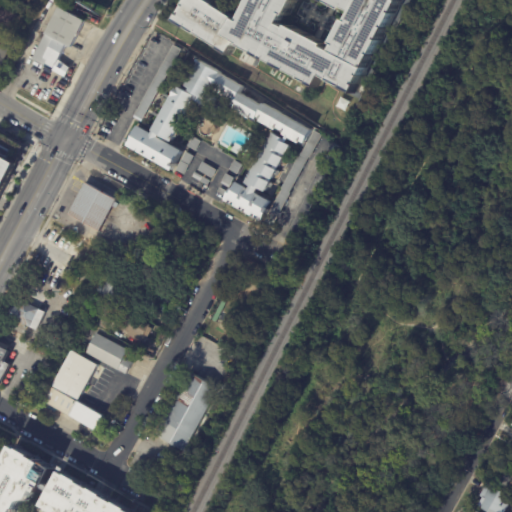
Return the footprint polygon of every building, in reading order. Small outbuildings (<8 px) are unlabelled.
[(0,8),(16,16),(9,31),(5,29),(4,32),(0,30),(0,0),(1,0),(0,2),(0,8)] [(251,0),(241,20),(210,0),(186,0),(174,20),(229,55),(237,41),(320,87),(326,76),(357,93),(403,0),(251,0)] [(85,20),(71,47),(66,44),(59,58),(72,65),(66,76),(32,58),(59,6),(85,20)] [(0,41),(11,47),(0,73),(0,41)] [(180,50),(182,51),(142,123),(133,118),(173,46),(180,50)] [(243,87),(241,92),(265,105),(266,103),(315,130),(316,129),(324,134),(311,157),(310,156),(291,191),(292,192),(274,225),(266,220),(265,222),(226,200),(234,186),(236,187),(240,182),(251,188),(253,186),(247,182),(275,132),(287,139),(289,136),(285,134),(286,131),(279,127),(277,129),(254,116),(252,119),(236,109),(237,107),(232,105),(237,96),(234,95),(232,99),(226,96),(223,101),(231,105),(223,120),(210,112),(211,111),(205,107),(204,108),(198,104),(200,101),(196,99),(173,140),(175,141),(174,144),(183,150),(172,170),(127,145),(129,141),(127,141),(129,138),(130,138),(138,124),(152,133),(153,131),(152,130),(177,85),(189,91),(191,87),(186,85),(189,79),(186,78),(189,73),(191,75),(198,63),(196,62),(198,58),(221,71),(220,73),(244,86),(243,87)] [(0,195),(29,144),(0,127),(0,195)] [(187,147),(192,137),(200,142),(195,152),(187,147)] [(334,144),(341,148),(316,195),(319,196),(296,239),(287,235),(309,192),(308,191),(333,144),(334,144)] [(175,171),(185,153),(193,157),(183,176),(175,171)] [(229,171),(235,162),(243,166),(237,176),(229,171)] [(197,171),(202,163),(216,171),(211,179),(197,171)] [(194,173),(202,178),(199,182),(191,178),(194,173)] [(220,184),(226,175),(234,179),(229,189),(220,184)] [(203,178),(211,183),(208,188),(200,183),(203,178)] [(68,214),(85,183),(116,200),(115,202),(118,204),(116,207),(113,206),(100,230),(68,214)] [(217,193),(219,188),(228,193),(225,198),(217,193)] [(124,308),(101,297),(108,282),(115,286),(119,276),(131,282),(127,290),(131,293),(124,308)] [(162,317),(161,317),(140,306),(147,291),(169,302),(162,317)] [(46,312),(36,330),(10,317),(19,299),(46,312)] [(102,302),(148,327),(147,329),(152,332),(147,343),(140,340),(139,343),(126,336),(128,332),(110,323),(105,331),(94,324),(99,316),(95,314),(102,302)] [(94,332),(126,349),(122,357),(130,362),(123,374),(83,352),(94,332)] [(0,340),(9,346),(7,350),(11,351),(5,362),(9,365),(0,380),(0,340)] [(96,365),(75,401),(101,415),(92,429),(41,400),(70,350),(96,365)] [(219,389),(185,452),(154,435),(188,372),(219,389)] [(133,509),(134,508),(139,511),(138,511),(0,511),(0,473),(2,474),(6,465),(2,463),(10,447),(17,450),(18,450),(31,456),(30,458),(36,462),(32,470),(38,474),(43,464),(49,467),(50,465),(56,468),(41,496),(34,492),(26,506),(19,503),(15,511),(14,511),(13,511),(56,511),(45,506),(53,490),(55,491),(57,488),(55,487),(63,472),(65,473),(66,470),(70,473),(69,474),(84,482),(84,481),(88,483),(87,485),(90,487),(91,484),(96,487),(95,488),(108,496),(109,494),(114,497),(112,500),(115,501),(117,498),(121,501),(120,503),(133,509)] [(499,470),(501,466),(502,467),(506,462),(511,465),(511,493),(494,482),(498,474),(497,474),(499,470)] [(501,511),(487,511),(479,507),(483,500),(481,499),(489,486),(511,499),(511,505),(509,510),(504,507),(501,511)]
